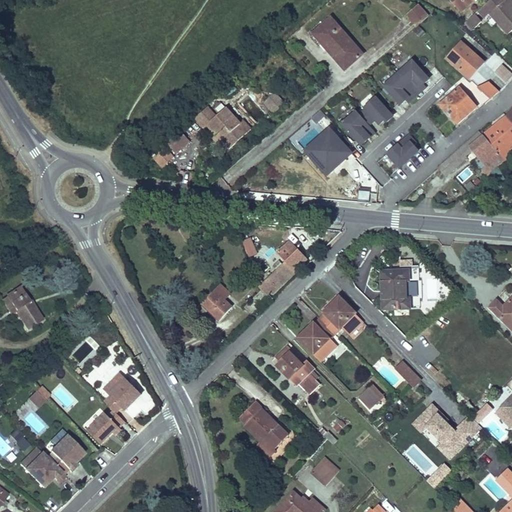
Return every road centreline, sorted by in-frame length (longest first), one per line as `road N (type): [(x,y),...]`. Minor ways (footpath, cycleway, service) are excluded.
road 1 (residential): [(367,217),(180,407)]
road 2 (unknown): [(400,32),(221,191)]
road 3 (secondary): [(367,217),(151,196)]
road 4 (unknown): [(331,267),(455,418)]
road 5 (secondary): [(98,258),(180,407)]
road 6 (residential): [(180,407),(67,511)]
road 7 (secondary): [(511,230),(372,217)]
